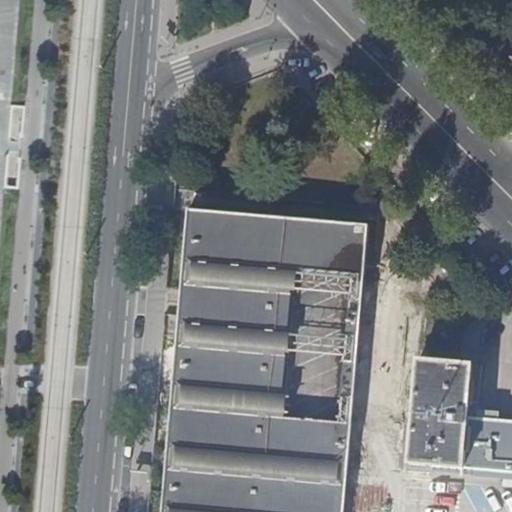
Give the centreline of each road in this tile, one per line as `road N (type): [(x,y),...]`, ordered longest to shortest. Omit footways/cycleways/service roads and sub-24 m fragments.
road 1 (tertiary): [(129,92),(91,511)]
road 2 (primary): [(313,23),(511,224)]
road 3 (primary): [(511,170),(343,0)]
road 4 (tertiary): [(129,92),(313,23)]
